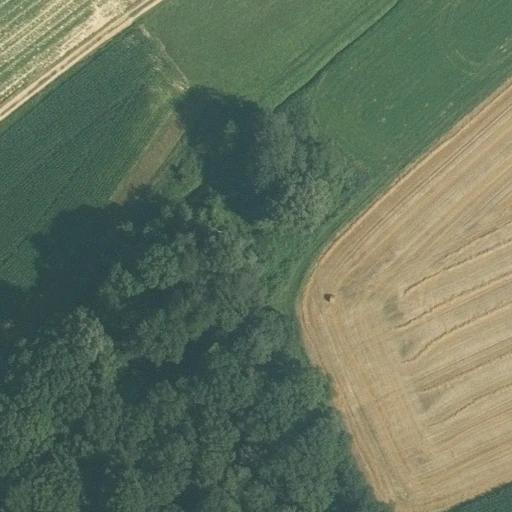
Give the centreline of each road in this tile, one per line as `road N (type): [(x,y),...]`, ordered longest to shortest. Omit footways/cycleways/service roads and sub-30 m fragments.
road 1 (track): [(0,390),(117,264),(111,200),(197,109),(136,15)]
road 2 (track): [(0,511),(252,284)]
road 3 (track): [(252,284),(511,71)]
road 4 (track): [(252,284),(373,511)]
road 5 (track): [(136,15),(0,119)]
